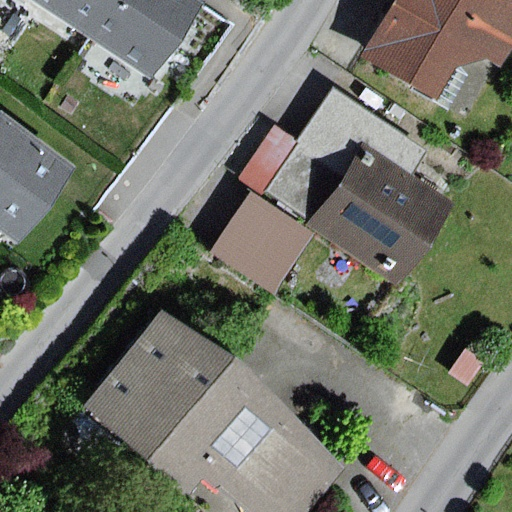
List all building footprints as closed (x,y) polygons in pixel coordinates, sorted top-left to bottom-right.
[(31,0),(79,31),(99,0),(31,0)] [(204,2),(200,0),(99,0),(79,31),(154,80),(204,2)] [(511,61),(511,0),(400,0),(368,58),(441,99),(459,68),(492,59),(508,68),(511,61)] [(428,152),(336,91),(301,144),(275,127),(239,181),(402,288),(456,207),(411,178),(428,152)] [(72,166),(0,113),(0,224),(19,238),(72,166)] [(251,194),(210,253),(273,297),(315,239),(251,194)] [(249,363),(168,312),(80,416),(199,511),(327,511),(354,479),(249,363)] [(467,350),(450,374),(468,387),(485,363),(467,350)]
